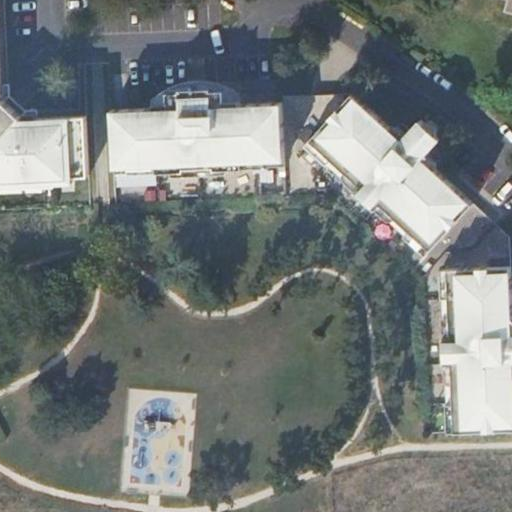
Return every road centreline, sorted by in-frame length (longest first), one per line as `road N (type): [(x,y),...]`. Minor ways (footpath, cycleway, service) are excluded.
road 1 (residential): [(264,13),(301,6),(463,113),(511,157)]
road 2 (residential): [(264,13),(240,44),(75,50),(57,44),(49,0)]
